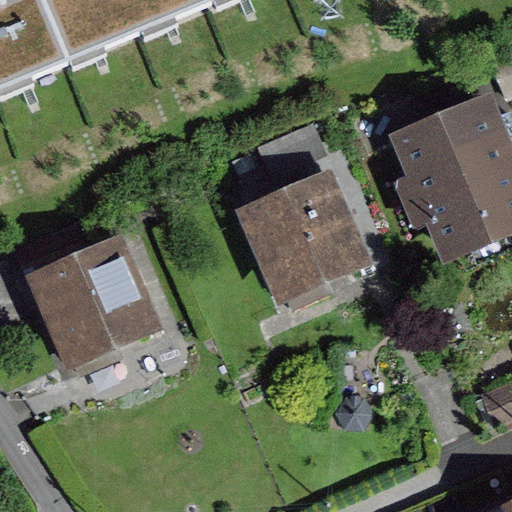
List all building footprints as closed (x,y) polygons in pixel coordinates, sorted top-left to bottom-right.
[(30,81),(69,65),(41,0),(0,0),(0,93),(1,94),(0,91),(0,76),(21,68),(27,83),(30,81)] [(41,0),(69,65),(71,65),(73,63),(67,49),(93,37),(100,52),(103,51),(142,35),(145,33),(138,19),(165,7),(171,22),(174,21),(213,5),(210,0),(41,0)] [(403,142),(450,254),(511,228),(511,122),(509,114),(485,124),(479,110),(403,142)] [(359,262),(325,185),(249,218),(284,296),(359,262)] [(84,250),(73,225),(24,246),(35,271),(84,250)] [(149,328),(115,250),(40,283),(73,361),(80,376),(120,359),(113,344),(149,328)] [(511,421),(511,386),(485,398),(498,427),(511,421)]
